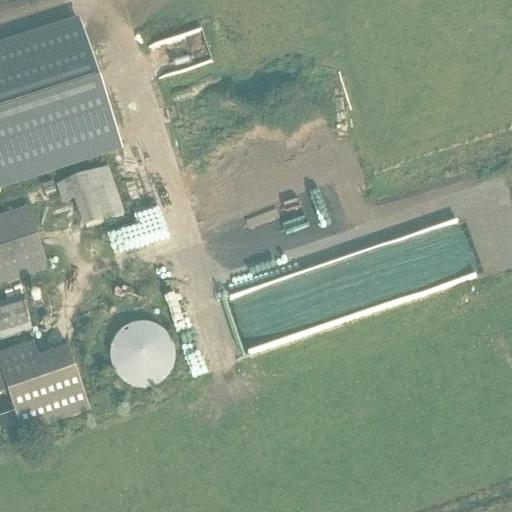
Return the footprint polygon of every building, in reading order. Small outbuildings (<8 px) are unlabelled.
[(78,23),(0,48),(0,190),(121,151),(78,23)] [(107,170),(56,187),(62,203),(75,198),(86,230),(123,217),(107,170)] [(0,286),(47,271),(27,209),(0,218),(0,286)] [(0,322),(29,314),(24,298),(0,305),(0,322)] [(167,328),(120,326),(118,386),(165,388),(167,328)] [(34,344),(0,355),(0,371),(22,435),(90,412),(69,351),(40,361),(34,344)]
